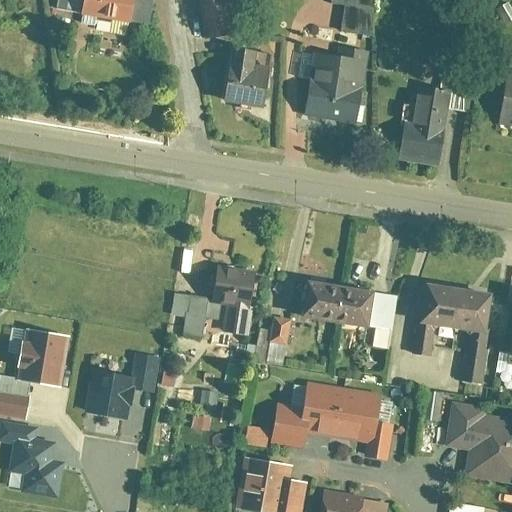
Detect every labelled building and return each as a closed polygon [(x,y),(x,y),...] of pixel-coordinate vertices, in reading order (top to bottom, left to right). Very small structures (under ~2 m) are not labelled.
[(158,0),(64,0),(64,5),(155,22),(158,0)] [(230,0),(204,0),(210,39),(236,35),(230,0)] [(336,0),(336,1),(350,3),(346,28),(377,33),(382,0),(336,0)] [(277,52),(234,45),(226,96),(270,103),(277,52)] [(372,53),(320,46),(310,113),(363,121),(372,53)] [(446,86),(421,82),(415,123),(406,122),(401,157),(443,163),(452,104),(473,107),(481,59),(451,55),(446,86)] [(245,340),(253,278),(210,273),(208,286),(205,303),(222,306),(217,336),(245,340)] [(351,331),(357,294),(294,284),(289,321),(351,331)] [(483,340),(489,300),(413,289),(407,329),(483,340)] [(181,336),(199,338),(205,303),(173,298),(170,319),(183,321),(181,336)] [(511,299),(508,299),(496,365),(511,367),(511,299)] [(66,383),(74,334),(33,327),(25,377),(66,383)] [(140,376),(99,368),(91,411),(133,418),(140,376)] [(270,406),(264,444),(302,451),(304,438),(365,449),(363,461),(383,464),(390,426),(373,423),(378,400),(302,386),(298,411),(270,406)] [(485,412),(448,407),(441,448),(468,453),(464,476),(511,484),(511,423),(484,419),(485,412)] [(15,469),(28,471),(25,489),(63,496),(69,461),(56,459),(59,441),(21,435),(15,469)] [(289,466),(240,457),(231,511),(238,511),(302,511),(306,484),(287,480),(289,466)] [(318,495),(316,511),(358,511),(360,501),(318,495)]
